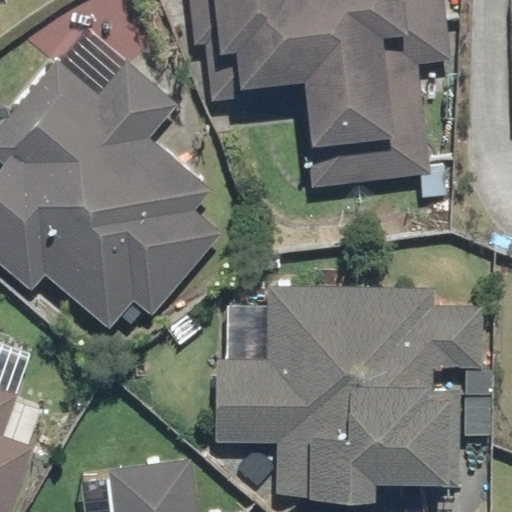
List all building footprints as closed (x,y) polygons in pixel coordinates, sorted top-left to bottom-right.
[(445,56),(437,0),(183,0),(189,41),(199,40),(204,82),(227,79),(228,82),(290,75),(299,139),(302,139),(307,183),(426,169),(412,60),(445,56)] [(0,265),(25,287),(39,271),(101,325),(127,295),(145,310),(217,229),(191,206),(206,188),(144,135),(173,102),(121,57),(91,90),(53,57),(0,117),(0,265)] [(427,284),(261,282),(260,356),(209,355),(208,437),(272,438),(271,492),(362,493),(362,477),(434,478),(434,469),(453,469),(455,387),(425,386),(426,363),(476,363),(477,302),(426,301),(427,284)] [(0,511),(4,511),(28,442),(0,432),(0,426),(12,391),(0,386),(0,511)] [(237,511),(237,510),(219,511),(191,511),(183,455),(101,467),(107,511),(237,511)]
